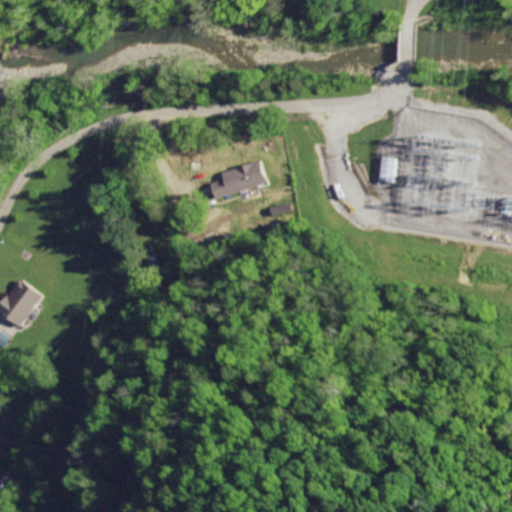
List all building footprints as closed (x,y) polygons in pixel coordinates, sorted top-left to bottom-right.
[(208,185),(215,207),(256,193),(249,172),(208,185)] [(274,216),(295,211),(293,202),(272,207),(274,216)] [(190,237),(200,259),(226,248),(216,225),(190,237)] [(150,246),(165,272),(187,260),(181,250),(175,251),(167,236),(150,246)] [(45,294),(22,278),(0,309),(23,326),(45,294)] [(12,337),(0,330),(0,344),(6,348),(12,337)]
